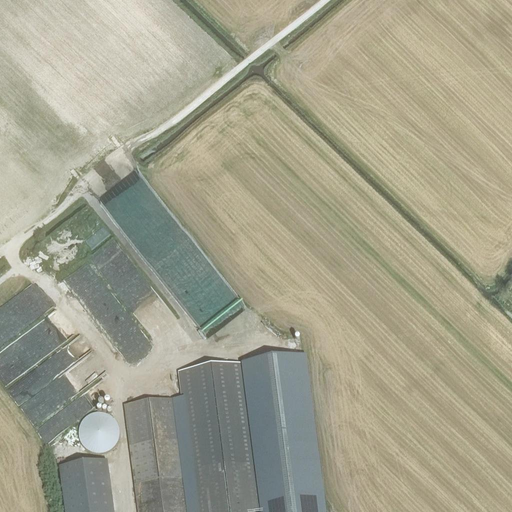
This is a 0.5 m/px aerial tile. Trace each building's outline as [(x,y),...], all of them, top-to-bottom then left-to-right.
[(230,293),(240,310),(245,307),(234,291),(230,293)] [(321,511),(302,358),(242,366),(260,511),(321,511)] [(180,373),(197,511),(260,511),(242,366),(242,365),(180,373)] [(187,511),(178,439),(173,400),(124,407),(137,511),(187,511)] [(101,414),(99,414),(97,414),(94,414),(92,415),(90,416),(88,417),(86,418),(84,420),(83,422),(81,424),(80,426),(79,428),(79,430),(78,432),(78,435),(78,437),(79,439),(79,441),(80,443),(81,445),(83,447),(84,449),(86,451),(88,452),(90,453),(92,454),(94,455),(97,455),(99,455),(101,455),(103,455),(106,454),(108,453),(110,452),(112,451),(113,449),(115,447),(116,445),(117,443),(118,441),(119,439),(119,437),(119,435),(119,432),(119,430),(118,428),(117,426),(116,424),(115,422),(113,420),(112,418),(110,417),(108,416),(106,415),(103,414),(101,414)] [(113,511),(112,503),(65,509),(65,511),(113,511)]
